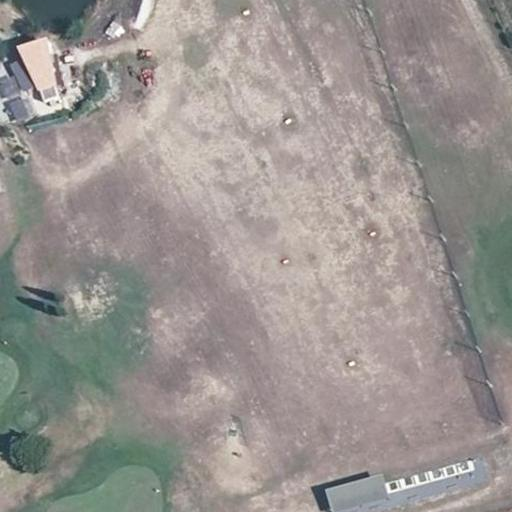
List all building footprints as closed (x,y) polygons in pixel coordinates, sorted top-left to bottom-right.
[(48,39),(20,48),(40,88),(54,84),(48,39)] [(0,72),(0,79),(8,96),(20,90),(9,68),(0,72)] [(54,84),(40,88),(46,105),(59,101),(54,84)] [(10,103),(17,125),(38,118),(31,96),(10,103)] [(384,481),(326,496),(331,511),(351,511),(391,502),(384,481)]
